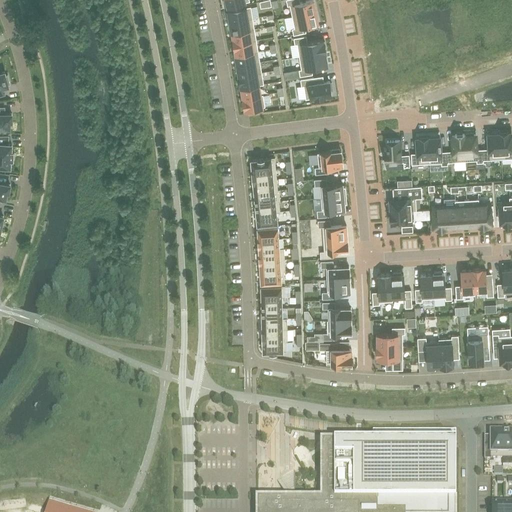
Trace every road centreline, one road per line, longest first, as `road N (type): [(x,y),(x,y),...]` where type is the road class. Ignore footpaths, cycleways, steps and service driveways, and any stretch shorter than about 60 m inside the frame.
road 1 (residential): [(0,282),(26,201),(32,142),(21,53),(1,0)]
road 2 (tertiary): [(196,385),(201,291),(188,142)]
road 3 (tertiary): [(169,144),(182,381)]
road 4 (residential): [(474,411),(381,415),(248,399)]
road 5 (residential): [(234,135),(247,361)]
road 6 (residential): [(363,379),(511,374)]
road 7 (residential): [(511,251),(365,259)]
road 8 (tertiary): [(144,0),(169,144)]
road 9 (tertiary): [(188,142),(163,0)]
road 10 (residential): [(365,259),(352,121)]
road 11 (residential): [(209,0),(234,135)]
road 12 (residential): [(352,121),(331,0)]
road 13 (residential): [(363,379),(365,259)]
